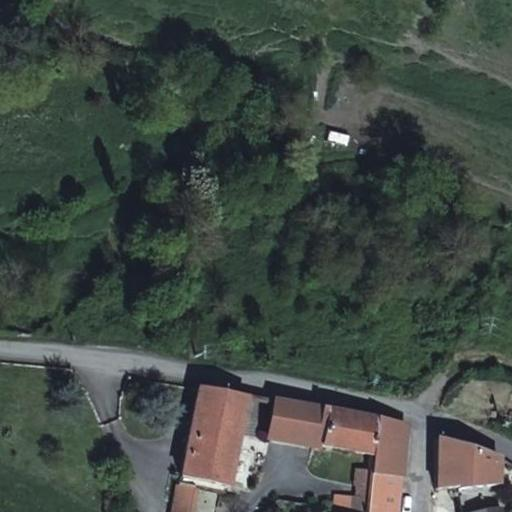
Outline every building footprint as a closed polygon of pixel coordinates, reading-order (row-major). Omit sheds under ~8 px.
[(243,395),(200,387),(181,506),(197,508),(201,481),(229,486),(243,395)] [(405,428),(276,402),(271,437),(378,457),(376,476),(402,478),(405,428)] [(459,511),(497,511),(495,505),(493,458),(435,437),(435,489),(456,491),(459,511)] [(399,511),(402,478),(376,476),(374,490),(371,511),(399,511)] [(341,502),(339,511),(371,511),(374,490),(360,488),(358,504),(341,502)]
